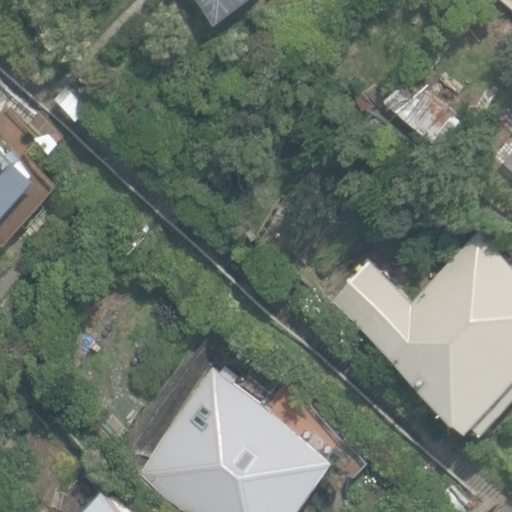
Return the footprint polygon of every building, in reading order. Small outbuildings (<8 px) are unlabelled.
[(216,0),(231,19),(255,0),(216,0)] [(388,96),(462,148),(481,121),(414,75),(388,96)] [(103,114),(76,78),(59,91),(86,127),(103,114)] [(0,228),(50,173),(0,128),(0,228)] [(511,136),(483,158),(511,177),(511,136)] [(341,295),(484,421),(511,389),(511,248),(485,225),(424,295),(376,253),(340,294),(341,295)] [(307,511),(348,454),(217,365),(141,477),(192,511),(307,511)] [(511,434),(493,457),(511,478),(511,434)] [(85,511),(146,511),(114,482),(85,511)] [(390,511),(428,511),(414,496),(390,511)]
